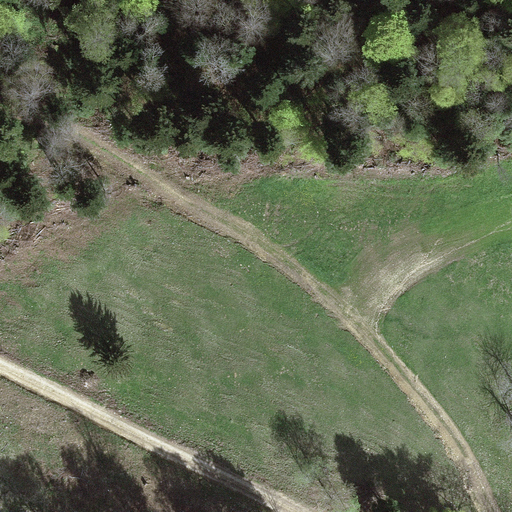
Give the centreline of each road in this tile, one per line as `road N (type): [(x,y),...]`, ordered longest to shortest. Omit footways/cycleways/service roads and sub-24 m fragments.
road 1 (track): [(0,114),(78,142),(251,236),(319,284),(448,421),(494,511)]
road 2 (track): [(292,511),(0,361)]
